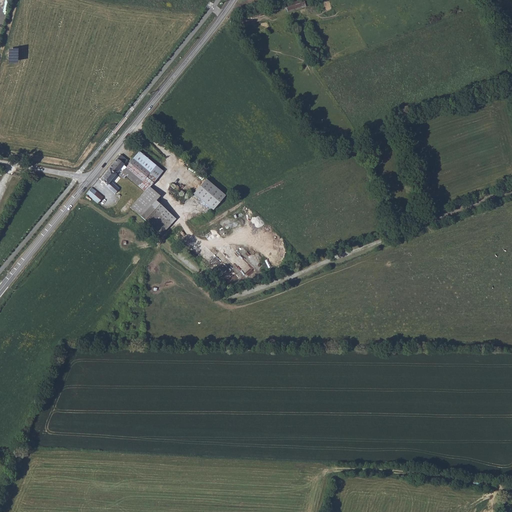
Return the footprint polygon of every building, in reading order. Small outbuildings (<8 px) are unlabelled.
[(304,0),(288,0),(285,0),(286,11),(306,8),(304,0)] [(139,152),(131,163),(154,182),(163,171),(139,152)] [(102,179),(117,192),(121,187),(113,180),(128,161),(121,155),(102,179)] [(152,185),(154,187),(157,184),(154,182),(131,163),(124,170),(146,190),(147,190),(152,185)] [(227,195),(208,178),(195,193),(214,209),(227,195)] [(140,211),(158,190),(154,187),(152,185),(147,190),(146,190),(133,205),(140,211)] [(93,189),(88,194),(101,203),(106,198),(93,189)] [(140,211),(164,232),(175,220),(154,202),(161,193),(158,190),(140,211)]
